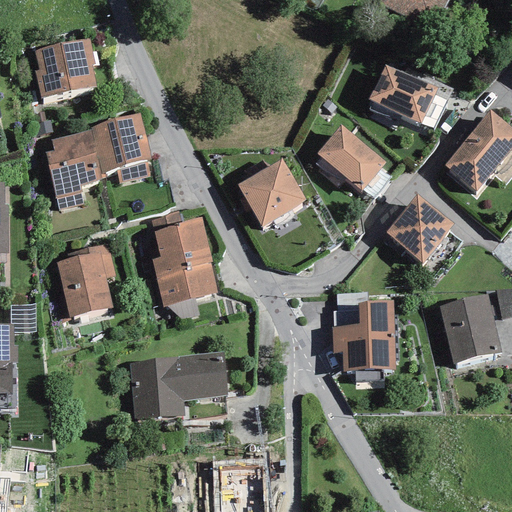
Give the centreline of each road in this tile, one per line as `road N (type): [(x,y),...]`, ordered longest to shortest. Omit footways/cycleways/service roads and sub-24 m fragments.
road 1 (residential): [(511,76),(333,281),(260,290)]
road 2 (residential): [(105,0),(154,126),(260,290)]
road 3 (residential): [(295,371),(392,511)]
road 4 (residential): [(294,511),(295,371)]
